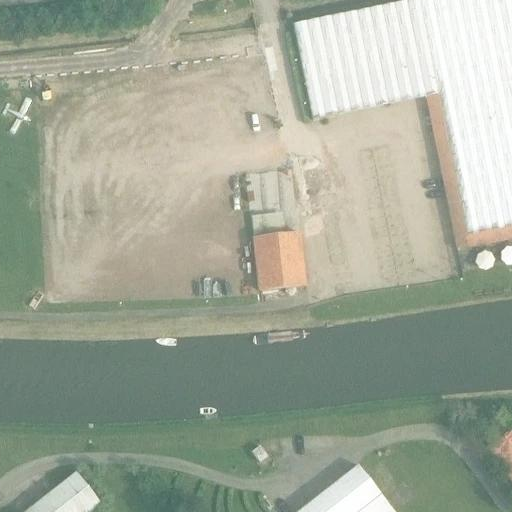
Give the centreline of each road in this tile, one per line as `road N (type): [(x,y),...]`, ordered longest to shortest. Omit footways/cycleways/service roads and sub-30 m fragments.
road 1 (unclassified): [(0,319),(253,310),(328,291),(263,0)]
road 2 (unclassified): [(0,492),(27,472),(75,464),(146,466),(296,495),(360,461),(395,429),(413,428),(430,431),(508,511)]
road 3 (unknown): [(486,273),(369,295),(328,291)]
